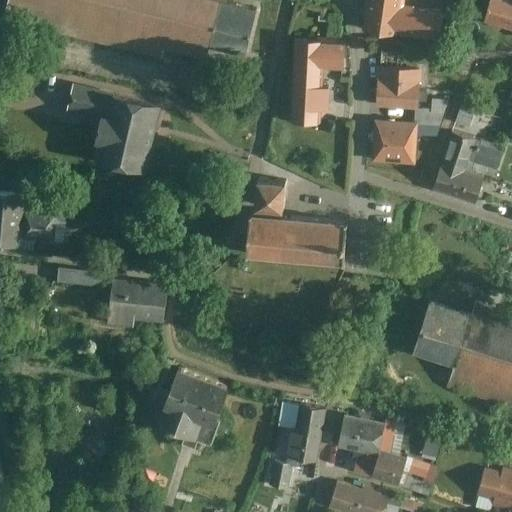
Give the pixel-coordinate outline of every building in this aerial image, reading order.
[(7,0),(3,22),(201,65),(205,44),(215,2),(206,0),(7,0)] [(368,0),(362,31),(434,45),(441,10),(409,4),(409,0),(368,0)] [(511,0),(484,0),(481,20),(511,25),(511,0)] [(251,55),(261,12),(215,2),(205,44),(251,55)] [(341,40),(283,37),(279,131),(326,133),(328,92),(314,92),(315,65),(340,66),(341,40)] [(420,70),(373,69),(372,107),(419,108),(420,70)] [(152,174),(165,105),(68,86),(63,114),(104,121),(95,163),(152,174)] [(511,141),(511,88),(507,87),(500,108),(511,112),(503,139),(511,141)] [(435,134),(450,101),(430,96),(428,111),(414,111),(414,122),(414,135),(435,134)] [(459,121),(477,126),(482,109),(465,104),(459,121)] [(414,135),(414,122),(373,123),(373,161),(414,160),(414,135)] [(438,188),(472,199),(480,176),(462,170),(465,161),(494,171),(502,147),(458,131),(438,188)] [(257,179),(257,207),(287,208),(288,180),(257,179)] [(511,204),(511,187),(497,182),(492,197),(511,204)] [(28,195),(0,191),(0,247),(19,250),(21,239),(71,245),(75,215),(27,209),(28,195)] [(345,225),(247,222),(246,254),(344,257),(345,225)] [(163,286),(110,282),(107,325),(160,329),(163,286)] [(511,411),(511,306),(476,295),(467,319),(451,369),(444,389),(511,411)] [(467,319),(417,303),(401,352),(451,369),(467,319)] [(199,449),(220,389),(160,368),(146,407),(165,414),(158,435),(199,449)] [(330,411),(288,403),(273,483),(286,485),(291,462),(319,467),(330,411)] [(379,426),(340,416),(332,448),(370,458),(372,451),(379,426)] [(426,453),(439,457),(444,436),(431,433),(426,453)] [(372,451),(370,458),(365,476),(400,485),(406,460),(372,451)] [(501,475),(481,469),(474,494),(492,499),(490,507),(508,511),(511,511),(511,468),(504,466),(501,475)] [(331,511),(377,511),(382,495),(333,482),(325,510),(331,511)]
